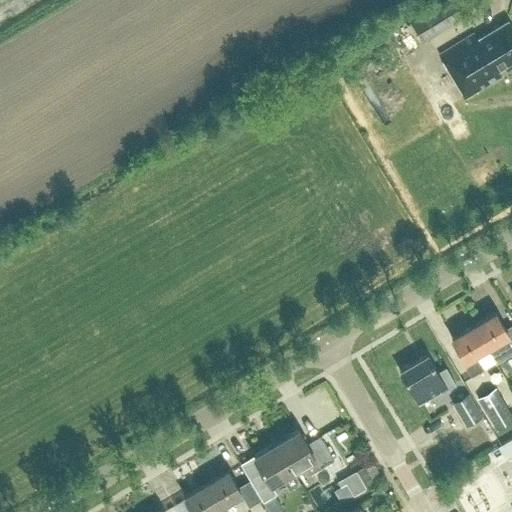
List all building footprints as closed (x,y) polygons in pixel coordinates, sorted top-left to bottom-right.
[(454,0),(440,0),(409,19),(422,40),(463,15),(454,0)] [(496,69),(511,59),(511,29),(506,20),(477,38),(473,32),(438,53),(464,96),(499,75),(496,69)] [(360,58),(340,71),(374,128),(395,115),(360,58)] [(495,122),(505,139),(511,134),(511,128),(504,116),(495,122)] [(493,296),(459,316),(463,323),(497,302),(493,296)] [(472,324),(485,346),(507,333),(511,341),(511,322),(504,327),(494,311),(472,324)] [(485,346),(472,324),(450,337),(463,358),(461,360),(470,375),(482,367),(474,353),(485,346)] [(398,369),(409,388),(418,402),(439,389),(440,392),(454,383),(444,366),(436,371),(426,353),(398,369)] [(465,424),(480,415),(467,392),(451,402),(465,424)] [(482,408),(495,427),(511,416),(511,415),(500,396),(482,408)] [(292,470),(301,465),(307,474),(318,467),(332,459),(318,435),(305,443),(296,428),(274,441),(298,482),(299,482),(292,470)] [(298,482),(274,441),(252,454),(261,469),(248,476),(262,500),(275,492),(270,483),(281,477),(288,488),(298,482)] [(364,464),(355,469),(365,486),(374,481),(364,464)] [(205,482),(218,505),(240,492),(247,505),(258,498),(259,498),(248,479),(237,486),(227,469),(205,482)] [(205,511),(218,505),(205,482),(182,496),(192,511),(205,511)] [(258,498),(247,505),(251,511),(257,511),(264,508),(258,498)]
